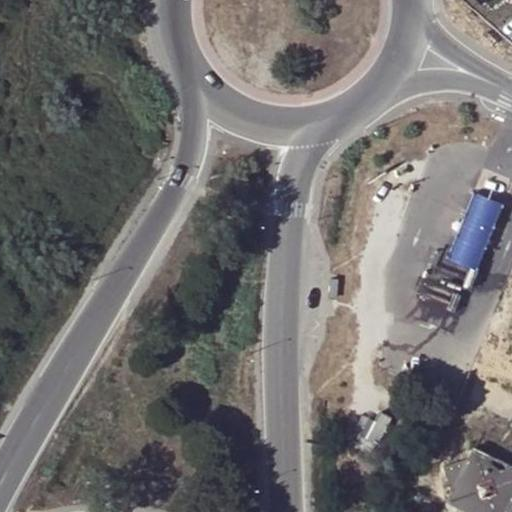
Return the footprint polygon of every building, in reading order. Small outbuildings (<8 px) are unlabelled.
[(469,291),(501,205),(469,193),(437,278),(469,291)] [(443,394),(435,412),(450,419),(458,401),(443,394)] [(393,419),(379,411),(365,438),(379,445),(393,419)] [(511,511),(511,464),(474,446),(469,458),(447,466),(454,489),(449,500),(472,511),(511,511)] [(398,471),(411,474),(417,460),(402,456),(398,471)] [(429,467),(426,467),(417,460),(411,474),(420,482),(422,484),(425,485),(427,485),(430,484),(432,482),(434,480),(435,478),(435,475),(435,472),(433,470),(431,468),(429,467)]
